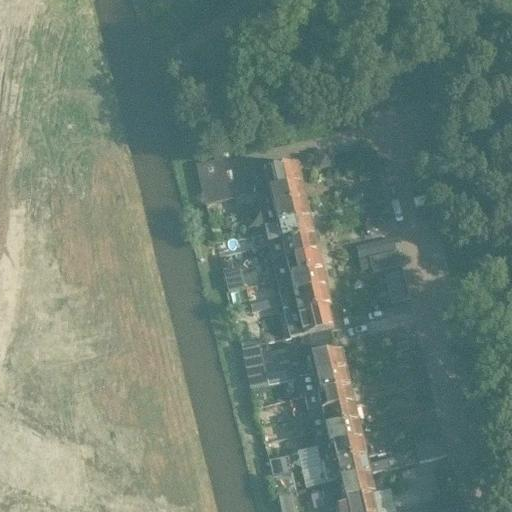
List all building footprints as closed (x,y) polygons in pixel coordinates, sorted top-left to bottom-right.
[(204,208),(231,202),(222,163),(194,169),(204,208)] [(301,185),(296,166),(249,178),(254,196),(301,185)] [(377,167),(356,172),(359,184),(370,182),(370,183),(378,181),(378,180),(380,180),(377,167)] [(301,185),(254,196),(233,201),(235,209),(256,204),(258,214),(305,202),(301,185)] [(365,203),(381,199),(379,187),(362,191),(365,203)] [(309,220),(305,202),(258,214),(260,224),(245,227),(247,235),(309,220)] [(365,224),(382,220),(379,207),(363,211),(365,224)] [(313,237),(309,220),(247,235),(242,236),(244,244),(264,239),(266,248),(313,237)] [(366,235),(378,233),(376,223),(364,226),(366,235)] [(318,256),(313,237),(266,248),(271,267),(318,256)] [(393,241),(365,248),(368,260),(396,254),(393,241)] [(397,255),(369,262),(372,275),(396,269),(399,269),(400,269),(397,255)] [(322,273),(318,256),(271,267),(275,284),(322,273)] [(223,278),(248,272),(246,263),(234,266),(231,265),(230,261),(220,263),(223,278)] [(326,291),(322,273),(275,284),(279,302),(326,291)] [(401,275),(385,279),(389,298),(405,294),(401,275)] [(330,308),(326,291),(279,302),(249,309),(251,315),(280,308),(282,308),(284,319),(302,314),(308,337),(330,332),(324,309),(330,308)] [(345,372),(341,354),(335,355),(330,332),(308,337),(309,343),(301,344),(304,357),(291,361),(294,376),(298,375),(300,383),(345,372)] [(255,352),(240,355),(249,394),(263,391),(255,352)] [(350,390),(345,372),(300,383),(301,390),(312,388),(314,399),(350,390)] [(350,390),(314,399),(303,401),(307,418),(353,407),(350,390)] [(358,425),(353,407),(307,418),(309,425),(311,436),(358,425)] [(309,425),(307,418),(282,424),(284,431),(309,425)] [(362,442),(358,425),(311,436),(316,453),(362,442)] [(442,441),(413,448),(418,466),(446,459),(446,458),(442,441)] [(366,459),(362,442),(316,453),(320,470),(366,459)] [(370,477),(366,459),(320,470),(324,488),(370,477)] [(291,477),(287,460),(283,461),(268,465),(272,482),(291,477)] [(371,511),(368,496),(374,495),(370,477),(324,488),(303,494),(304,499),(321,496),(324,511),(371,511)] [(294,511),(292,500),(277,503),(279,511),(294,511)]
